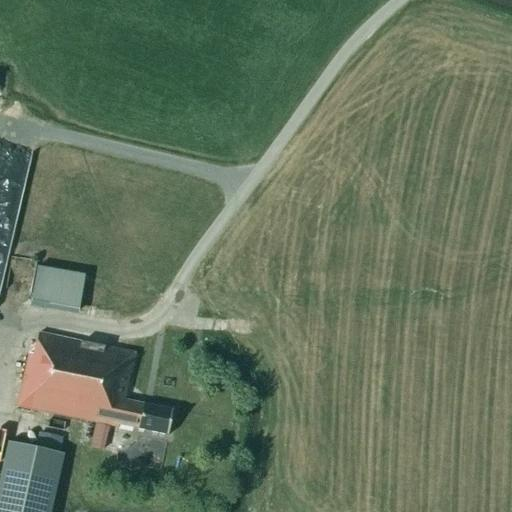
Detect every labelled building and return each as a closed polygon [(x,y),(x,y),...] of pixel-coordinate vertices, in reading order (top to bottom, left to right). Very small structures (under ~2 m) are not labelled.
[(0,258),(9,224),(0,222),(0,258)] [(37,267),(29,307),(77,316),(85,276),(37,267)] [(76,342),(39,334),(34,355),(30,354),(19,407),(118,428),(118,426),(167,436),(172,412),(124,401),(134,354),(105,348),(108,338),(78,332),(76,342)] [(96,425),(93,440),(105,443),(109,428),(96,425)] [(0,511),(50,511),(63,454),(5,442),(0,466),(0,511)]
